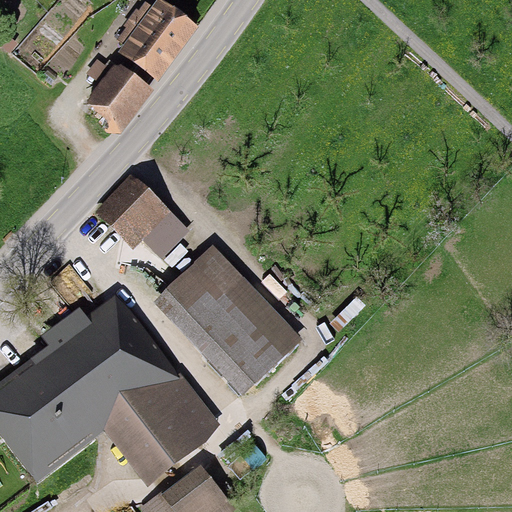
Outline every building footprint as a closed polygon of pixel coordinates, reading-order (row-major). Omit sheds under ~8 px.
[(195,34),(157,5),(117,60),(155,88),(195,34)] [(114,68),(82,111),(117,137),(149,94),(114,68)] [(152,212),(133,193),(111,215),(139,242),(144,237),(161,254),(183,232),(157,207),(152,212)] [(212,245),(152,300),(242,397),(302,342),(212,245)] [(113,291),(0,381),(0,435),(37,482),(104,429),(151,488),(224,430),(113,291)] [(233,511),(202,469),(163,498),(173,511),(233,511)]
